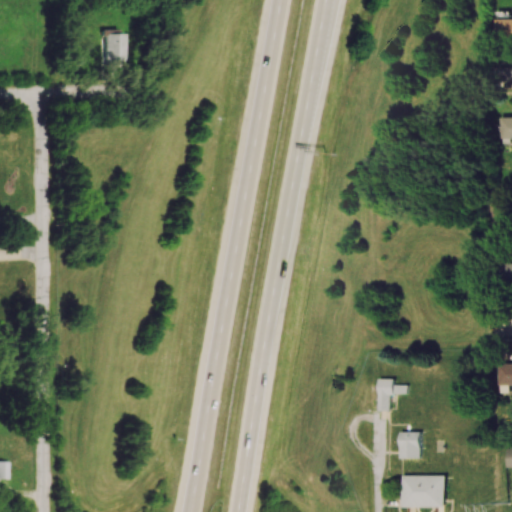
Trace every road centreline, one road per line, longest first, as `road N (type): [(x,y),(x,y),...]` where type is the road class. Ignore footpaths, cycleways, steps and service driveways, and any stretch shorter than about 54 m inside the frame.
road 1 (motorway): [(278,0),(191,511)]
road 2 (motorway): [(239,511),(324,0)]
road 3 (residential): [(44,102),(43,511)]
road 4 (residential): [(141,102),(0,101)]
